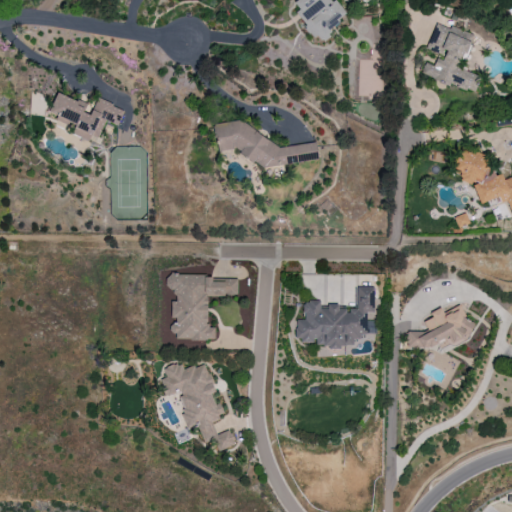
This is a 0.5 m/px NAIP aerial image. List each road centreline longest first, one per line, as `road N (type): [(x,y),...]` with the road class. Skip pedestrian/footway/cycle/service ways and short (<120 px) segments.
road 1 (residential): [(220,250),(384,253),(396,241),(406,140)]
road 2 (residential): [(299,511),(263,452),(257,407),(269,252)]
road 3 (residential): [(0,23),(187,37)]
